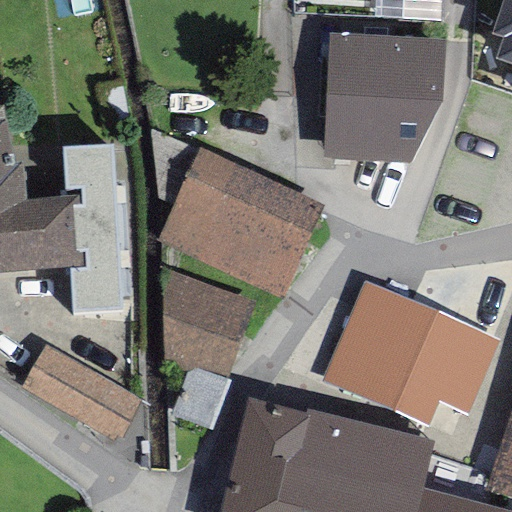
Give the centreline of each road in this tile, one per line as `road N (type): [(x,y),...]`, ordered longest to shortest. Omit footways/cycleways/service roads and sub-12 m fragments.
road 1 (residential): [(511,237),(356,253),(308,296),(242,390),(188,511)]
road 2 (residential): [(0,419),(152,511)]
